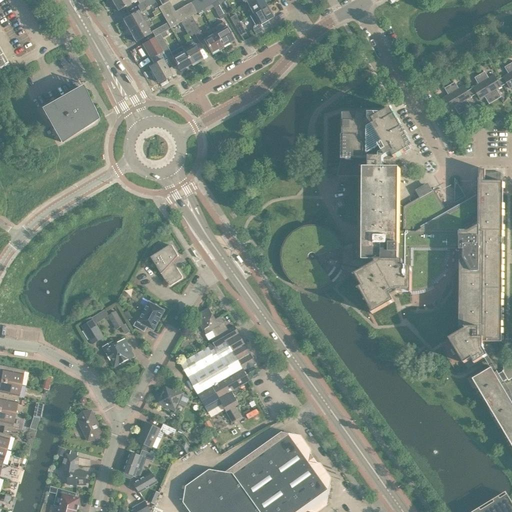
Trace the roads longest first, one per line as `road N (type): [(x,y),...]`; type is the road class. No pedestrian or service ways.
road 1 (secondary): [(402,511),(224,260)]
road 2 (residential): [(511,164),(449,164),(358,3)]
road 3 (residential): [(0,269),(48,210),(130,162)]
road 4 (residential): [(118,420),(88,376),(38,349),(0,343)]
road 5 (secondary): [(141,123),(71,0)]
road 6 (residential): [(211,115),(198,91),(277,47),(289,55)]
